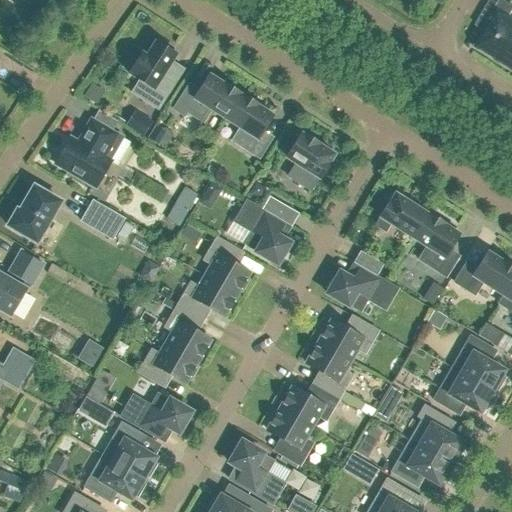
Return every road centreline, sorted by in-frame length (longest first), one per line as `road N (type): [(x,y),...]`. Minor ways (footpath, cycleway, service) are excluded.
road 1 (residential): [(167,511),(388,132)]
road 2 (residential): [(388,132),(182,0)]
road 3 (residential): [(0,170),(122,0)]
road 4 (residential): [(511,210),(388,132)]
